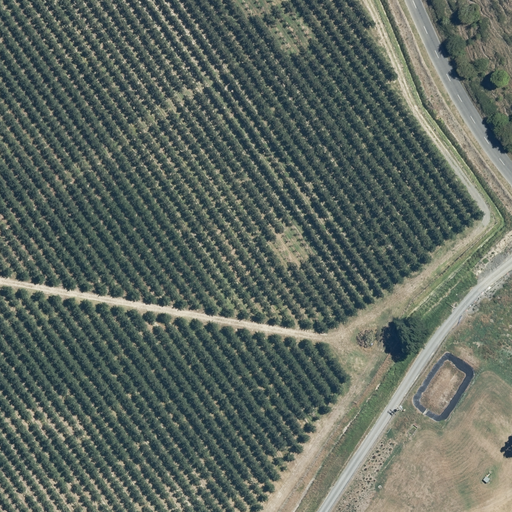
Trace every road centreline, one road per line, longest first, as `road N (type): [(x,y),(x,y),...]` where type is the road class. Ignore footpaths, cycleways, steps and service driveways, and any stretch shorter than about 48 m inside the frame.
road 1 (track): [(511,248),(431,318),(304,511)]
road 2 (tertiary): [(511,180),(466,122),(404,0)]
